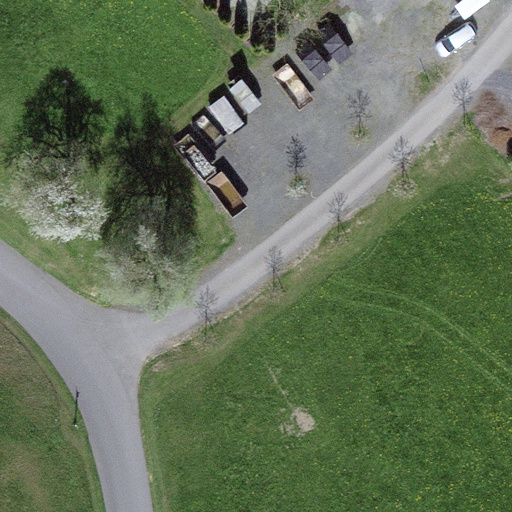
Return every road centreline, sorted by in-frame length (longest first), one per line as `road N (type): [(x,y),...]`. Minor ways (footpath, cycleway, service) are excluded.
road 1 (track): [(491,0),(327,165),(89,359)]
road 2 (unclassified): [(0,289),(89,359),(115,444),(123,511)]
